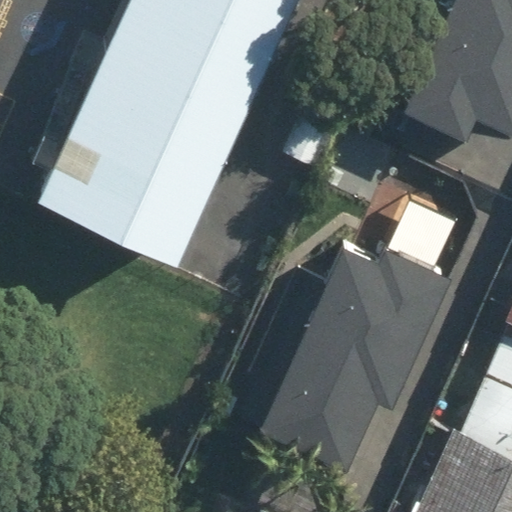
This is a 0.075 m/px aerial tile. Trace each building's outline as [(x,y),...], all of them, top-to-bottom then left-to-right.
[(116,0),(26,195),(161,257),(280,0),(116,0)] [(511,0),(434,0),(389,111),(456,138),(466,113),(510,132),(511,127),(511,0)] [(281,311),(231,413),(334,463),(367,396),(378,401),(437,281),(330,229),(311,268),(295,260),(271,307),(281,311)] [(511,304),(485,368),(511,379),(511,304)] [(511,511),(511,455),(443,425),(403,511),(511,511)]
